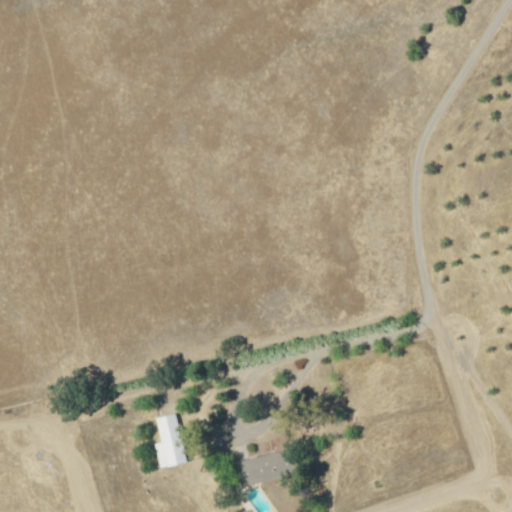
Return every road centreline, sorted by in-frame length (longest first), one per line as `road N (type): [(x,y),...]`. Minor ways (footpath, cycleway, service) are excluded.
road 1 (track): [(94,410),(435,319)]
road 2 (residential): [(435,319),(420,207),(423,162),(433,125),(511,7)]
